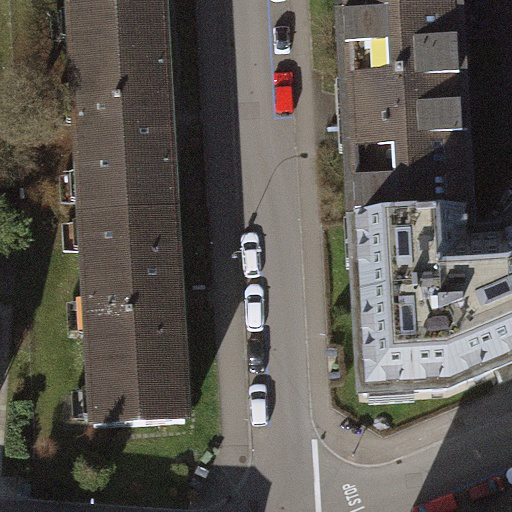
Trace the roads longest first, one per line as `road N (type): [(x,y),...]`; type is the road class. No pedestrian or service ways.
road 1 (residential): [(257,0),(287,511)]
road 2 (residential): [(511,454),(355,511)]
